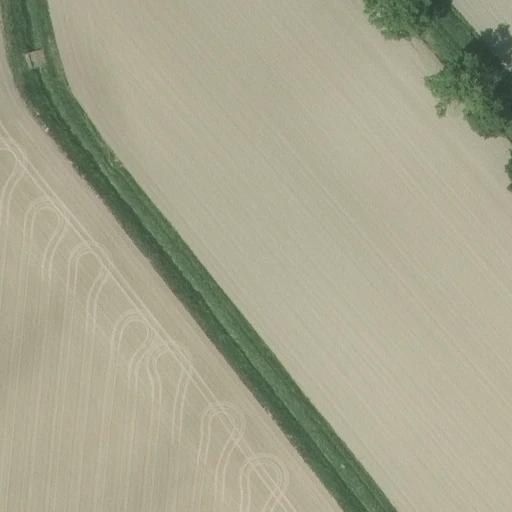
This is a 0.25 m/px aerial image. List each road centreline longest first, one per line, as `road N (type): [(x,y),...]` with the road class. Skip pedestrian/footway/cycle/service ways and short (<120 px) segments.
road 1 (track): [(38,0),(65,90),(96,149),(386,511)]
road 2 (track): [(418,0),(511,108)]
